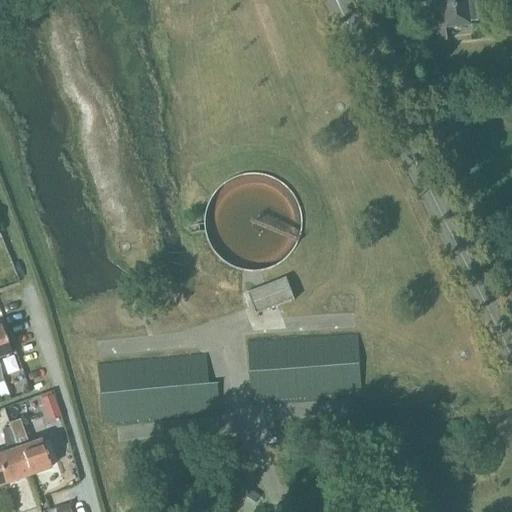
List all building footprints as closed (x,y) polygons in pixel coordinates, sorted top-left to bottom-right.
[(449,28),(461,27),(479,25),(476,0),(437,0),(433,0),(437,29),(438,41),(450,40),(449,28)] [(254,316),(293,301),(284,278),(246,294),(254,316)] [(0,383),(2,383),(0,376),(0,359),(9,357),(0,331),(0,383)] [(54,396),(41,400),(44,408),(56,404),(54,396)] [(27,448),(25,441),(18,426),(10,429),(27,478),(48,471),(39,444),(27,448)] [(0,472),(4,486),(27,478),(10,429),(2,432),(5,447),(7,455),(0,457),(0,472)]
